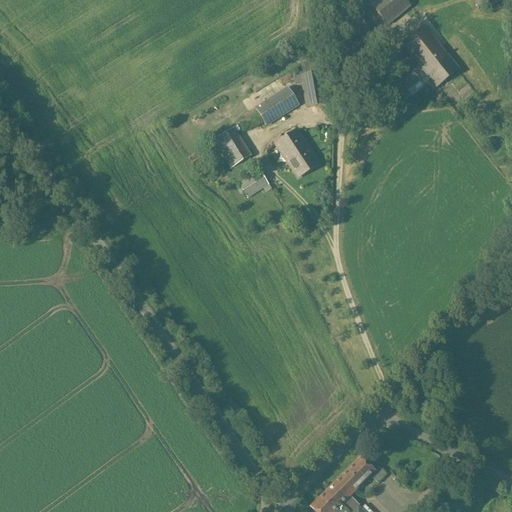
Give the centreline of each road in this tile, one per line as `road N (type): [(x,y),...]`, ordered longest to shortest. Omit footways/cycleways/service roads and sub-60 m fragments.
road 1 (unclassified): [(277,511),(88,229),(0,115)]
road 2 (residential): [(277,511),(367,425),(385,419),(511,485)]
